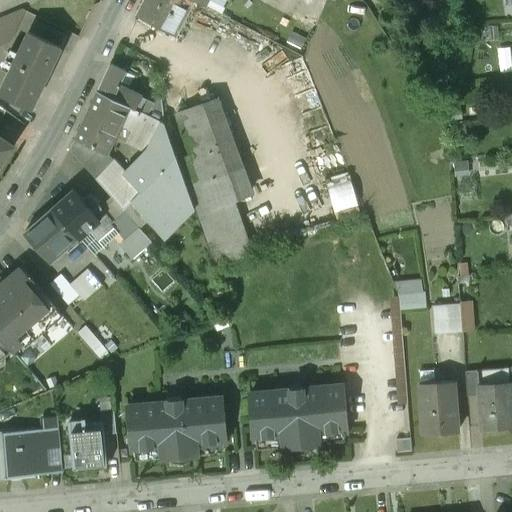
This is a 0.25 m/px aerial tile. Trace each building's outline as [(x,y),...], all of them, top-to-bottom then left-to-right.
[(143,0),(136,16),(177,37),(195,1),(193,0),(143,0)] [(10,41),(26,9),(0,18),(10,41)] [(0,45),(10,41),(0,18),(0,45)] [(61,47),(29,32),(0,91),(0,94),(31,109),(61,47)] [(111,64),(98,91),(136,109),(141,99),(142,96),(121,85),(127,72),(111,64)] [(147,115),(136,109),(98,91),(75,139),(108,155),(117,136),(147,151),(148,149),(161,121),(147,115)] [(152,104),(141,99),(136,109),(147,115),(152,104)] [(191,152),(175,158),(194,209),(215,268),(249,256),(220,174),(239,167),(215,99),(177,113),(191,152)] [(164,122),(161,121),(148,149),(147,151),(125,173),(108,155),(75,139),(69,150),(123,210),(139,229),(149,220),(165,239),(194,209),(175,158),(164,122)] [(0,166),(14,146),(0,137),(0,166)] [(327,182),(334,214),(359,208),(351,176),(327,182)] [(75,191),(54,209),(80,239),(95,256),(104,247),(100,242),(111,232),(109,230),(112,227),(109,223),(112,221),(90,196),(84,201),(75,191)] [(52,263),(80,239),(54,209),(27,233),(37,245),(33,248),(40,256),(43,253),(52,263)] [(123,210),(112,221),(109,223),(112,227),(125,241),(120,246),(132,260),(152,242),(139,229),(123,210)] [(0,337),(12,351),(21,343),(25,348),(62,317),(21,268),(0,285),(0,337)] [(62,275),(51,285),(68,304),(79,295),(84,300),(102,284),(88,268),(70,284),(62,275)] [(400,298),(422,295),(420,280),(398,281),(400,298)] [(424,296),(400,298),(401,311),(426,308),(424,296)] [(460,304),(462,330),(474,329),(471,303),(460,304)] [(460,304),(434,306),(436,332),(462,330),(460,304)] [(86,326),(78,332),(100,358),(108,351),(86,326)] [(0,360),(12,351),(0,337),(0,360)] [(480,396),(479,385),(480,385),(479,372),(465,373),(467,397),(480,396)] [(480,385),(479,385),(480,396),(482,430),(511,427),(511,412),(510,394),(509,372),(491,373),(492,384),(480,385)] [(453,382),(418,383),(422,435),(457,432),(453,382)] [(342,385),(250,394),(254,439),(282,437),(283,447),(319,443),(318,433),(346,431),(342,385)] [(221,397),(128,406),(132,452),(161,449),(162,458),(198,455),(197,445),(225,442),(221,397)] [(99,414),(100,426),(103,426),(104,437),(116,436),(114,412),(99,414)] [(43,422),(43,430),(45,430),(49,473),(62,471),(57,420),(43,422)] [(86,421),(69,422),(72,455),(73,467),(74,471),(107,468),(104,437),(103,426),(100,426),(86,427),(86,421)] [(5,439),(0,439),(0,459),(7,459),(8,474),(33,472),(34,474),(49,473),(45,430),(43,430),(5,434),(5,439)] [(410,438),(396,439),(397,452),(412,450),(410,438)] [(66,468),(73,467),(72,455),(64,456),(66,468)]
